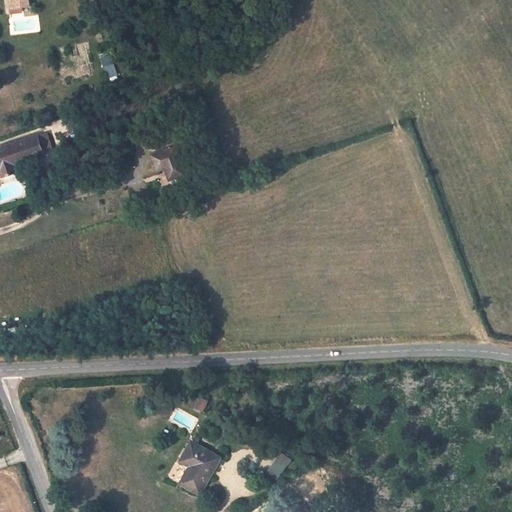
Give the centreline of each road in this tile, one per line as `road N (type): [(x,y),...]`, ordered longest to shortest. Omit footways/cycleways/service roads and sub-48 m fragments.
road 1 (tertiary): [(511,360),(413,351),(0,370)]
road 2 (residential): [(0,373),(54,511)]
